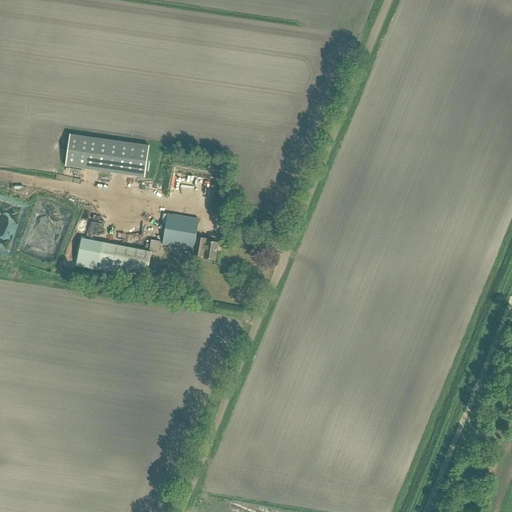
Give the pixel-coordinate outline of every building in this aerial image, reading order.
[(65,166),(145,178),(149,146),(70,135),(65,166)] [(192,256),(203,257),(203,258),(215,260),(218,243),(207,241),(207,239),(196,237),(199,220),(168,214),(162,244),(193,249),(192,256)] [(80,238),(74,264),(78,265),(84,239),(80,238)] [(152,240),(150,252),(159,254),(161,242),(152,240)] [(102,243),(97,270),(146,280),(151,253),(102,243)] [(216,511),(249,511),(221,500),(216,511)]
